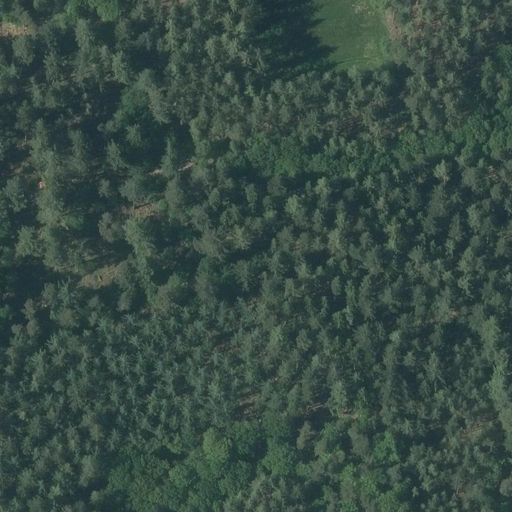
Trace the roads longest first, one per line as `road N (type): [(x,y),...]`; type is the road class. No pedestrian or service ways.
road 1 (track): [(184,167),(232,277),(311,511)]
road 2 (track): [(511,144),(437,163),(354,169),(184,167)]
road 3 (track): [(0,202),(184,167)]
road 4 (track): [(113,0),(184,167)]
